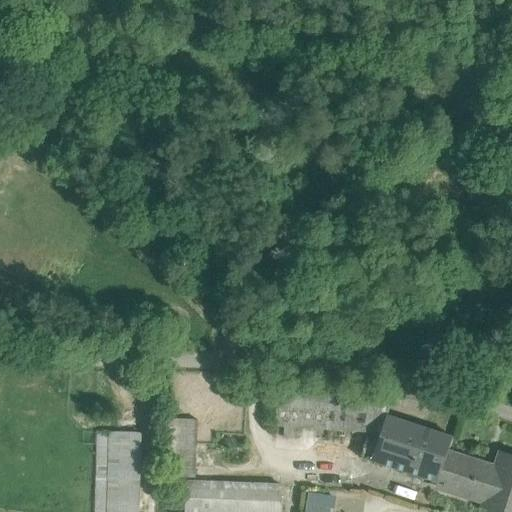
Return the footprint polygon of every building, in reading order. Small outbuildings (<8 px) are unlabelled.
[(394,394),(278,386),(276,426),(382,433),(388,416),(394,394)] [(453,438),(388,416),(382,433),(372,462),(438,483),(449,453),(449,452),(453,438)] [(198,420),(170,419),(168,477),(196,478),(198,420)] [(136,511),(139,433),(110,432),(110,433),(108,476),(108,481),(107,511),(136,511)] [(110,433),(98,433),(97,476),(108,476),(110,433)] [(496,468),(484,503),(482,509),(493,511),(511,511),(511,454),(502,452),(496,468)] [(484,503),(496,468),(449,453),(438,483),(450,487),(449,491),(484,503)] [(107,511),(108,481),(97,481),(96,511),(107,511)] [(236,511),(238,485),(187,483),(185,511),(236,511)] [(281,511),(283,486),(238,485),(236,511),(281,511)]
